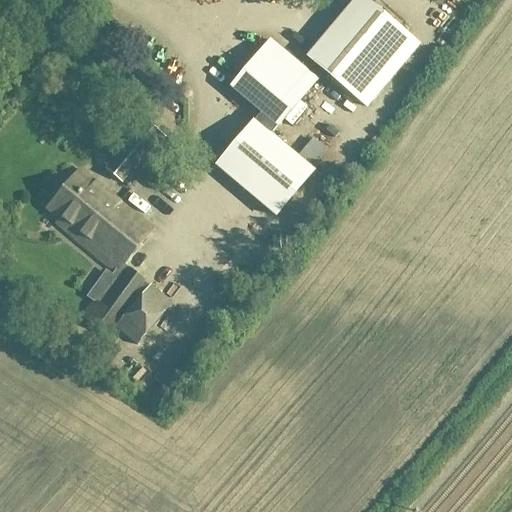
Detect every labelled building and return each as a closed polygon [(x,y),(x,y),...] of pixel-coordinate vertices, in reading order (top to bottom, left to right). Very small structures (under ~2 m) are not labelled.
[(269,43),(230,90),(261,116),(253,124),(253,125),(269,138),(323,74),(366,110),(392,79),(380,69),(406,38),(361,0),(358,0),(300,69),(269,43)] [(221,8),(221,16),(212,16),(212,22),(236,22),(236,8),(221,8)] [(154,97),(165,86),(157,78),(146,87),(154,97)] [(336,114),(321,131),(341,149),(357,132),(336,114)] [(137,173),(164,139),(141,120),(103,167),(107,170),(105,172),(121,185),(133,170),(137,173)] [(216,169),(275,218),(313,174),(269,138),(253,125),(253,124),(216,169)] [(124,267),(152,232),(79,172),(47,211),(59,222),(55,227),(116,276),(124,267)] [(145,284),(125,268),(98,306),(93,304),(82,319),(105,337),(137,294),(145,284)] [(136,348),(171,305),(150,288),(142,298),(115,330),(136,348)]
